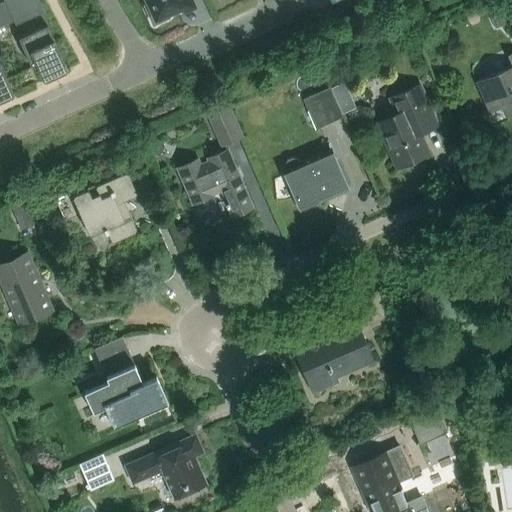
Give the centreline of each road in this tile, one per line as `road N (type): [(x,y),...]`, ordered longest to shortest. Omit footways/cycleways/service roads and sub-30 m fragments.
road 1 (residential): [(293,511),(211,324)]
road 2 (residential): [(299,0),(146,66)]
road 3 (residential): [(146,66),(0,134)]
